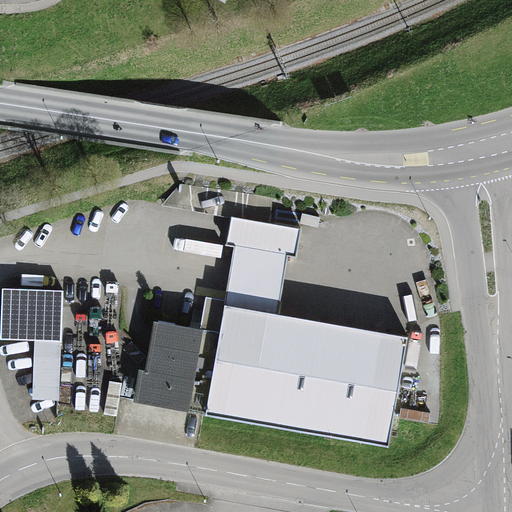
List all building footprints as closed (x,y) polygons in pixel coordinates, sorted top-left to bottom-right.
[(296,256),(301,227),(269,222),(273,197),(181,184),(161,205),(232,217),(227,244),(296,256)] [(63,290),(4,289),(2,340),(36,340),(62,341),(63,290)] [(409,335),(225,303),(220,333),(206,414),(390,446),(409,335)] [(144,403),(206,414),(220,333),(158,322),(144,403)] [(60,401),(62,341),(36,340),(35,400),(60,401)]
